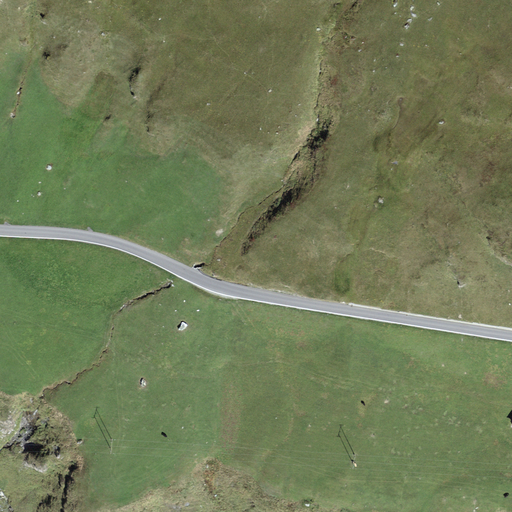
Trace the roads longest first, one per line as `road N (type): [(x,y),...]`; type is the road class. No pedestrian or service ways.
road 1 (tertiary): [(0,230),(97,238),(220,288),(274,300),(511,336)]
road 2 (track): [(229,290),(262,337),(297,364),(350,383),(419,385),(506,414)]
